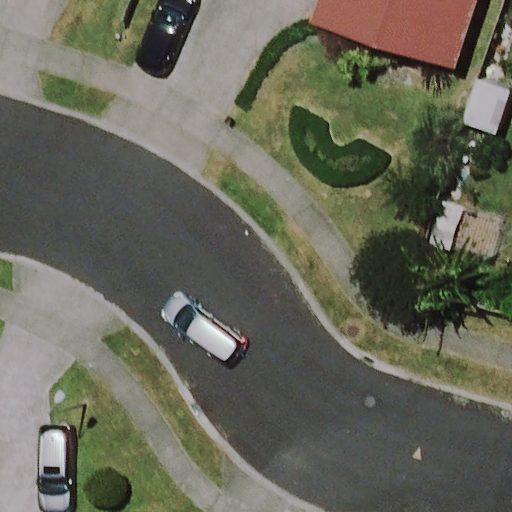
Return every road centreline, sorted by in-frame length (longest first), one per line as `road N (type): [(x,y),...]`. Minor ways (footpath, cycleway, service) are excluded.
road 1 (residential): [(0,181),(152,226),(248,327),(311,418)]
road 2 (residential): [(311,418),(511,481)]
